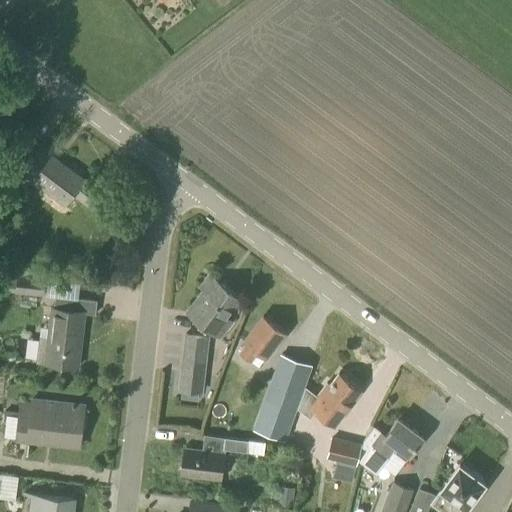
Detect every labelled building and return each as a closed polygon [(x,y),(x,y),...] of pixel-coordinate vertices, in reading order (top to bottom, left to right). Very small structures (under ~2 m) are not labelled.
[(0,164),(11,150),(5,145),(0,151),(0,164)] [(33,154),(22,145),(6,166),(19,175),(21,173),(65,205),(74,194),(92,208),(102,195),(38,147),(33,154)] [(43,296),(45,279),(0,274),(0,286),(3,287),(3,290),(14,291),(14,292),(43,296)] [(198,288),(200,290),(183,312),(220,339),(233,322),(224,314),(238,295),(209,274),(198,288)] [(47,337),(40,336),(36,362),(80,367),(86,313),(95,315),(97,301),(55,296),(54,306),(51,306),(47,337)] [(267,359),(285,334),(261,316),(243,341),(246,344),(239,354),(251,362),(258,352),(267,359)] [(202,394),(206,356),(208,337),(186,334),(182,372),(179,391),(202,394)] [(274,396),(305,355),(290,343),(258,384),(274,396)] [(361,391),(339,375),(330,386),(327,385),(310,407),(335,426),(361,391)] [(84,405),(30,400),(30,403),(21,402),(19,418),(17,441),(42,443),(42,441),(80,445),(81,428),(85,427),(86,417),(83,415),(84,405)] [(423,437),(397,419),(385,436),(374,427),(363,441),(358,461),(376,474),(390,456),(395,449),(407,458),(408,455),(409,456),(423,437)] [(356,466),(361,443),(331,436),(325,459),(356,466)] [(248,440),(225,437),(223,449),(264,454),(265,441),(248,439),(248,440)] [(0,461),(10,462),(12,439),(1,438),(0,446),(0,461)] [(180,475),(222,480),(225,452),(184,446),(180,475)] [(459,466),(430,504),(441,511),(467,511),(467,509),(485,485),(481,482),(484,478),(474,472),(472,475),(459,466)] [(0,498),(26,498),(26,479),(0,479),(0,498)] [(404,511),(413,489),(391,481),(380,511),(404,511)] [(71,511),(73,499),(32,495),(30,511),(71,511)] [(238,511),(239,507),(210,503),(208,511),(238,511)]
